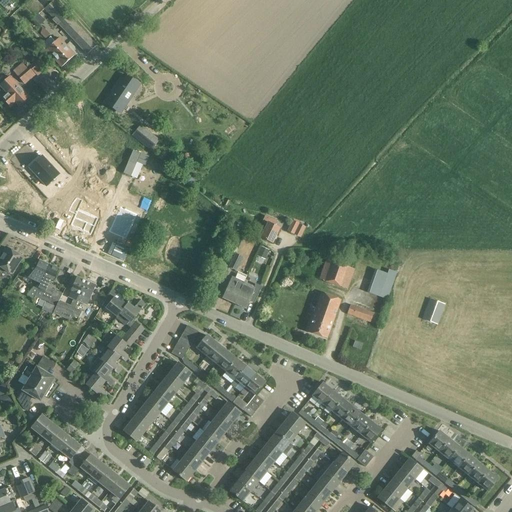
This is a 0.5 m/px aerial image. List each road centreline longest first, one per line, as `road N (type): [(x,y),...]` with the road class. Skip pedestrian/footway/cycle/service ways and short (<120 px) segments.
road 1 (unclassified): [(511,445),(180,300)]
road 2 (unclassified): [(0,153),(163,0)]
road 3 (unclassified): [(180,300),(0,219)]
road 4 (residential): [(200,499),(295,377)]
road 5 (residential): [(200,499),(169,491),(111,449),(105,430),(113,412)]
road 6 (residential): [(113,412),(180,300)]
